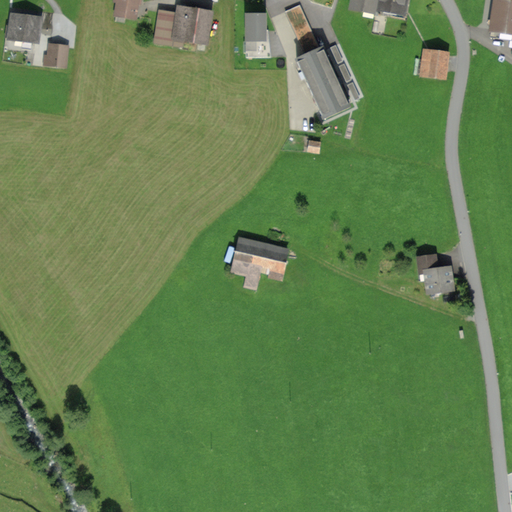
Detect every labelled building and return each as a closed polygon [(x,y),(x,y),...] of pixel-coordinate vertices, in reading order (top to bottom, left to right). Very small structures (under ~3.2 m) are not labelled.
[(136,0),(115,0),(119,1),(117,14),(134,17),(136,0)] [(376,8),(378,0),(352,0),(351,8),(375,13),(376,8)] [(406,0),(378,0),(376,8),(404,13),(406,0)] [(511,1),(501,0),(495,0),(490,36),(511,38),(511,1)] [(299,7),(286,13),(295,32),(308,26),(299,7)] [(178,16),(162,13),(158,40),(181,44),(182,37),(204,41),(208,13),(179,9),(178,16)] [(44,18),(11,15),(8,43),(41,46),(44,18)] [(264,16),(246,16),(247,40),(265,40),(264,16)] [(49,57),(47,57),(47,68),(70,69),(72,46),(50,45),(49,57)] [(321,49),(299,59),(325,116),(347,106),(321,49)] [(81,52),(73,51),(73,62),(81,62),(81,52)] [(446,55),(425,52),(422,74),(443,77),(446,55)] [(323,142),(311,141),(310,154),(322,155),(323,142)] [(289,250),(240,237),(232,273),(262,280),(263,275),(284,279),(289,250)] [(436,257),(419,259),(420,273),(425,273),(427,291),(451,289),(449,269),(437,270),(436,257)]
